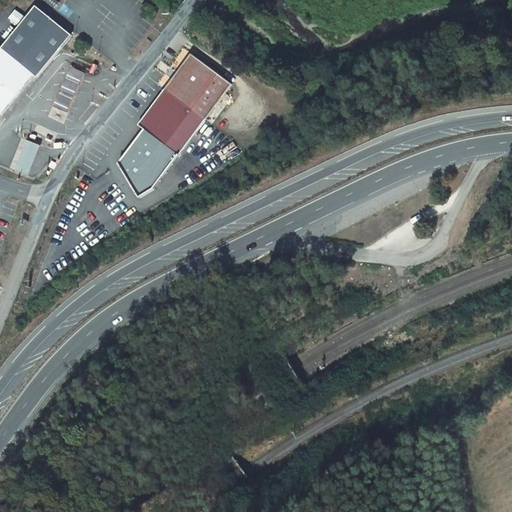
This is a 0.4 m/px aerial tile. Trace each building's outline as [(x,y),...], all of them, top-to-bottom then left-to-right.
[(2,49),(35,75),(38,78),(72,36),(36,6),(2,49)] [(0,113),(3,115),(35,75),(2,49),(0,46),(0,113)] [(140,125),(180,156),(233,85),(192,55),(140,125)] [(64,93),(77,100),(90,78),(76,72),(64,93)] [(64,93),(61,99),(74,106),(77,100),(64,93)] [(69,115),(74,106),(61,99),(56,108),(69,115)] [(28,141),(16,170),(30,176),(41,148),(42,147),(28,141)] [(202,163),(208,170),(225,155),(219,148),(202,163)]
